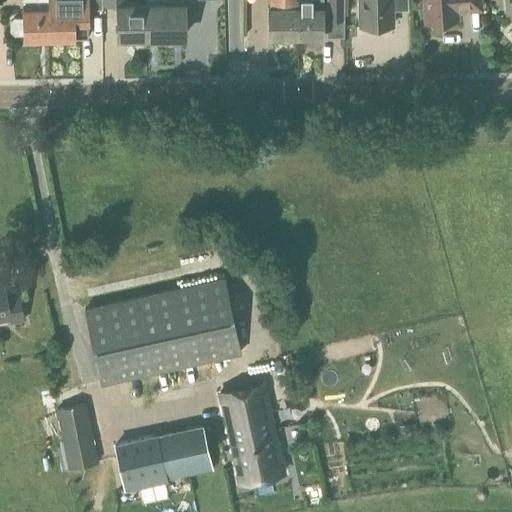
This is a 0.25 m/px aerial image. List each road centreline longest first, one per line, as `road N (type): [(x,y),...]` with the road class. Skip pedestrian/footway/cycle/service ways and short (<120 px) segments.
road 1 (tertiary): [(235,93),(511,91)]
road 2 (tertiary): [(0,97),(235,93)]
